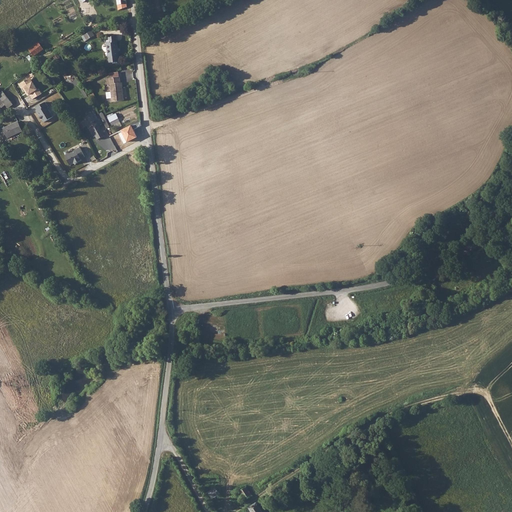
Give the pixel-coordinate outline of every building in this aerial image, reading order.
[(126,7),(125,0),(115,0),(117,11),(126,7)] [(89,31),(82,35),(85,40),(93,36),(89,31)] [(108,43),(105,43),(106,57),(107,58),(108,64),(117,63),(117,56),(118,56),(116,42),(115,42),(114,37),(107,38),(108,43)] [(35,57),(45,49),(39,41),(29,49),(35,57)] [(118,77),(104,79),(104,85),(108,85),(109,93),(104,93),(105,100),(110,100),(110,102),(122,100),(120,83),(119,83),(118,77)] [(24,79),(18,83),(21,88),(22,88),(23,87),(28,94),(31,99),(40,93),(37,88),(36,89),(31,82),(27,84),(24,79)] [(3,91),(0,92),(0,108),(6,104),(9,108),(13,104),(3,91)] [(45,103),(36,108),(44,123),(53,118),(45,103)] [(90,113),(84,116),(88,123),(94,120),(90,113)] [(114,114),(106,118),(110,126),(118,122),(114,114)] [(17,120),(1,127),(6,138),(22,131),(17,120)] [(97,125),(90,129),(96,140),(103,136),(97,125)] [(70,166),(82,161),(81,160),(85,158),(80,147),(65,155),(70,166)] [(247,486),(239,491),(245,500),(253,495),(247,486)] [(216,487),(207,492),(212,498),(220,493),(216,487)] [(259,500),(249,506),(252,511),(264,511),(259,504),(261,503),(259,500)]
